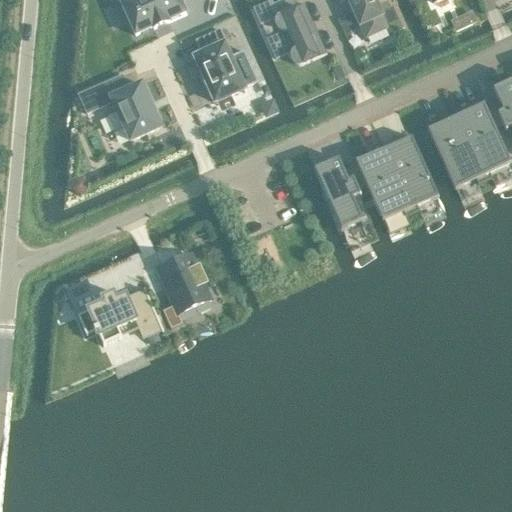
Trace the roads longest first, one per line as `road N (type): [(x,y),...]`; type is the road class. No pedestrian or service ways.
road 1 (residential): [(8,264),(23,265),(511,46)]
road 2 (unclassified): [(8,264),(31,0)]
